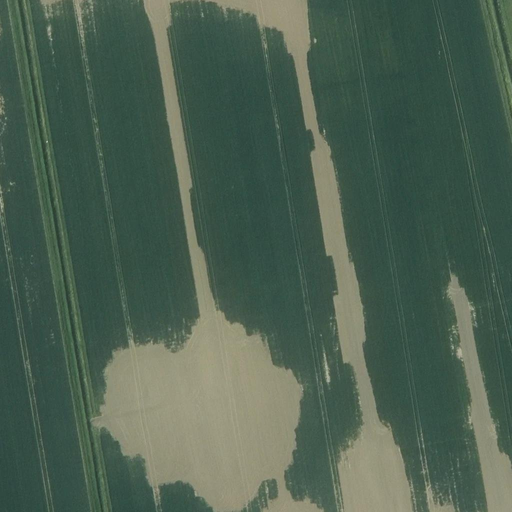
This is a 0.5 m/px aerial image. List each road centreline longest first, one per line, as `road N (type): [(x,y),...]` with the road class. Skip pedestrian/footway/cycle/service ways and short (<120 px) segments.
road 1 (track): [(95,511),(11,0)]
road 2 (track): [(23,0),(106,511)]
road 3 (track): [(511,122),(484,0)]
